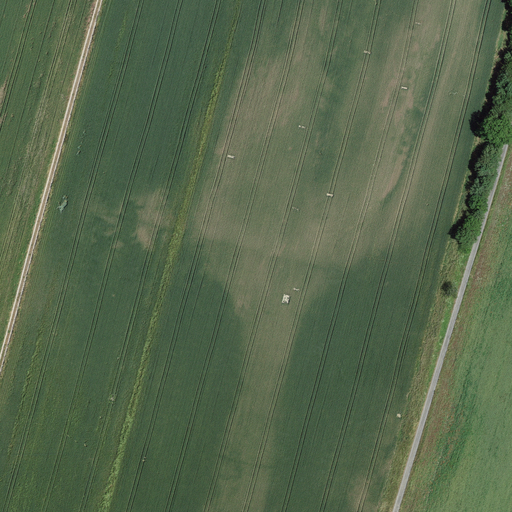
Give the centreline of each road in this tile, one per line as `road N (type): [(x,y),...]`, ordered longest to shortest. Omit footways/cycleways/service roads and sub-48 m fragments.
road 1 (track): [(398,511),(511,118)]
road 2 (track): [(99,0),(0,376)]
